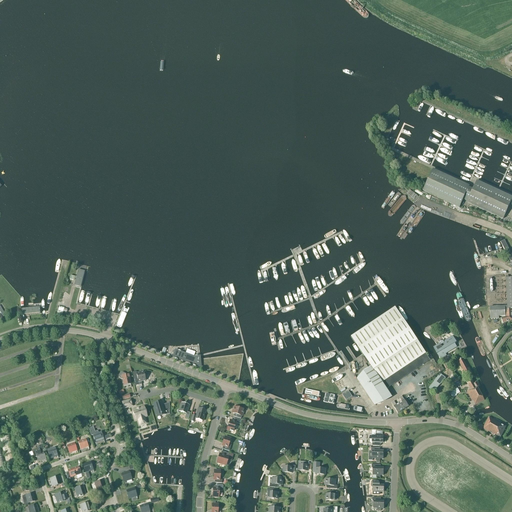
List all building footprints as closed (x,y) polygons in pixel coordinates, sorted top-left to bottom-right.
[(473,189),(469,187),(469,186),(433,169),(425,185),(423,191),(460,208),(463,200),(467,202),(467,203),(503,219),(511,200),(511,196),(477,181),(473,189)] [(422,202),(424,197),(415,193),(413,198),(422,202)] [(511,253),(504,239),(499,241),(509,263),(511,261),(511,253)] [(84,271),(78,270),(74,286),(81,287),(84,271)] [(511,278),(506,279),(507,306),(490,307),(490,319),(499,319),(499,317),(505,316),(505,310),(506,310),(506,317),(501,319),(503,324),(511,320),(511,313),(511,312),(511,278)] [(41,306),(21,308),(21,315),(41,313),(41,306)] [(395,308),(351,337),(365,357),(364,358),(367,363),(368,363),(382,382),(387,389),(430,360),(425,353),(395,308)] [(456,342),(452,337),(443,342),(443,341),(439,341),(441,344),(433,348),(440,359),(446,355),(445,353),(457,346),(455,343),(456,342)] [(195,365),(200,367),(199,357),(193,357),(175,351),(174,353),(174,352),(173,354),(173,355),(173,357),(193,364),(192,366),(195,367),(195,365)] [(468,369),(462,359),(458,361),(466,377),(472,374),(469,368),(468,369)] [(378,404),(380,403),(391,397),(372,368),(362,375),(360,376),(360,378),(359,380),(359,381),(360,383),(372,402),(374,403),(376,404),(378,404)] [(136,372),(132,373),(133,376),(135,386),(139,385),(141,385),(141,382),(145,381),(144,376),(146,375),(145,371),(136,373),(136,372)] [(125,375),(124,374),(123,373),(122,373),(120,373),(119,374),(119,376),(119,377),(120,379),(121,379),(122,379),(124,386),(130,384),(128,375),(125,375)] [(435,393),(437,390),(436,390),(438,387),(437,387),(443,380),(438,376),(429,388),(435,393)] [(460,384),(459,381),(457,379),(452,381),(456,388),(461,385),(460,384)] [(474,384),(472,380),(466,383),(471,390),(467,392),(474,406),(484,400),(478,388),(480,387),(477,382),(474,384)] [(346,401),(352,397),(348,391),(342,395),(346,401)] [(400,404),(403,410),(408,407),(404,401),(402,396),(399,398),(402,402),(400,404)] [(123,410),(133,407),(131,399),(121,402),(123,410)] [(161,402),(153,404),(157,418),(169,414),(169,403),(162,405),(161,402)] [(187,405),(186,402),(183,404),(181,403),(179,409),(177,411),(178,414),(181,412),(186,414),(185,418),(188,419),(190,413),(187,412),(189,406),(187,405)] [(403,410),(400,404),(396,406),(394,402),(391,403),(394,407),(398,413),(403,410)] [(145,421),(144,417),(146,416),(144,407),(132,410),(135,420),(138,419),(139,423),(140,423),(141,423),(143,422),(144,422),(145,421)] [(237,408),(234,407),(232,413),(234,414),(233,417),(241,419),(243,410),(240,409),(237,408)] [(204,410),(203,409),(201,408),(200,409),(198,408),(198,409),(197,413),(196,413),(196,414),(195,416),(192,415),(190,421),(194,423),(195,419),(203,421),(204,415),(205,411),(206,411),(204,410)] [(479,424),(477,428),(481,431),(483,428),(494,435),(495,434),(501,437),(505,427),(500,425),(500,423),(489,417),(484,427),(483,427),(483,426),(479,424)] [(239,424),(240,420),(235,419),(234,422),(230,421),(227,430),(233,432),(234,428),(234,429),(235,426),(234,426),(235,423),(239,424)] [(93,427),(89,429),(91,436),(93,435),(96,443),(103,440),(103,439),(101,433),(98,434),(98,431),(95,432),(93,427)] [(380,437),(380,434),(376,434),(375,436),(373,436),(370,435),(368,439),(372,439),(372,446),(380,446),(380,443),(382,443),(383,437),(380,437)] [(8,466),(16,464),(9,435),(1,437),(8,466)] [(229,445),(230,442),(229,442),(230,439),(225,437),(222,446),(223,446),(222,449),(229,451),(230,448),(228,447),(228,444),(229,445)] [(81,450),(88,447),(86,440),(78,442),(81,450)] [(69,454),(77,451),(74,444),(67,446),(69,454)] [(45,452),(43,445),(38,447),(39,449),(32,451),(34,458),(37,457),(38,462),(46,460),(43,452),(45,452)] [(50,458),(57,456),(55,448),(47,451),(50,458)] [(382,459),(383,452),(379,452),(380,448),(371,448),(371,452),(372,452),(372,459),(375,459),(375,461),(379,461),(379,459),(382,459)] [(227,456),(228,454),(221,452),(220,455),(219,454),(217,463),(226,466),(229,456),(227,456)] [(311,470),(311,464),(309,464),(309,462),(304,462),(304,465),(302,465),(299,465),(298,471),(307,471),(307,470),(311,470)] [(85,473),(93,470),(90,463),(83,465),(85,473)] [(383,476),(383,468),(380,468),(380,465),(371,465),(370,468),(373,468),(373,475),(377,475),(377,477),(380,477),(380,476),(383,476)] [(319,469),(316,469),(316,466),(313,466),(313,471),(316,471),(316,474),(325,475),(325,469),(322,469),(319,469)] [(68,472),(65,473),(67,479),(74,477),(81,474),(78,467),(68,471),(68,472)] [(220,477),(220,474),(219,474),(220,471),(214,471),(213,480),(214,480),(214,483),(221,483),(222,480),(219,480),(219,477),(220,477)] [(124,482),(131,480),(129,472),(121,475),(124,482)] [(52,487),(60,484),(58,477),(50,479),(52,487)] [(282,485),(282,479),(273,479),(273,484),(270,484),(269,487),(278,488),(279,485),(282,485)] [(331,480),(329,479),(329,480),(326,480),(325,485),(328,486),(328,489),(327,489),(337,489),(337,486),(334,486),(334,480),(331,480)] [(97,491),(104,488),(102,481),(94,483),(97,491)] [(380,483),(380,482),(379,482),(371,482),(371,487),(373,488),(373,491),(383,492),(384,486),(379,485),(379,483),(380,483)] [(222,491),(223,485),(216,485),(216,488),(213,488),(212,497),(218,497),(218,494),(219,494),(219,492),(218,492),(219,491),(222,491)] [(77,497),(85,494),(82,487),(75,489),(77,497)] [(129,499),(136,496),(134,489),(127,491),(129,499)] [(278,499),(278,493),(276,493),(276,490),(267,489),(267,493),(268,493),(268,498),(271,499),(274,499),(278,499)] [(337,495),(337,492),(328,491),(327,494),(326,494),(326,500),(329,500),(329,501),(332,501),(332,500),(335,501),(335,495),(337,495)] [(57,503),(65,501),(63,493),(55,496),(57,503)] [(25,496),(22,497),(25,506),(28,505),(27,504),(35,501),(33,494),(25,496)] [(384,509),(384,502),(381,502),(381,498),(372,498),(372,501),(374,502),(373,509),(377,509),(377,510),(381,511),(381,509),(384,509)] [(82,511),(85,511),(90,511),(88,503),(80,506),(82,511)]
